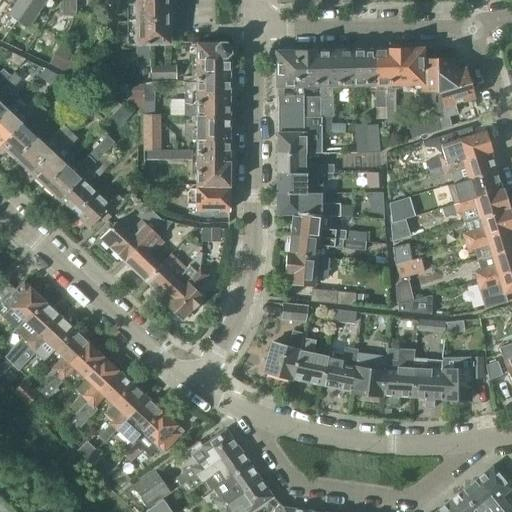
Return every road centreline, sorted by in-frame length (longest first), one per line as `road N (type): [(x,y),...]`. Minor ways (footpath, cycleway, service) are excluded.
road 1 (residential): [(197,384),(244,293),(254,27)]
road 2 (residential): [(481,440),(415,496),(321,491),(288,477),(242,410)]
road 3 (residential): [(197,384),(0,207)]
road 4 (residential): [(481,440),(361,441),(242,410)]
road 5 (residential): [(254,27),(470,25)]
road 6 (residential): [(511,155),(470,25)]
